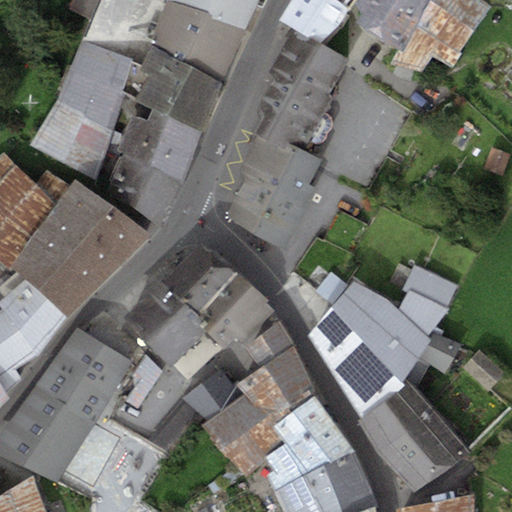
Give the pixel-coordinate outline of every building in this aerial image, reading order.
[(154,48),(170,5),(158,0),(78,0),(74,8),(85,13),(90,21),(81,41),(86,43),(134,62),(146,68),(154,48)] [(242,27),(254,0),(178,0),(213,12),(216,17),(242,27)] [(341,18),(345,8),(336,3),(332,0),(294,0),(282,19),(316,40),(318,38),(321,39),(341,18)] [(403,49),(432,0),(363,0),(361,4),(367,15),(360,21),(385,41),(401,48),(403,49)] [(480,0),(432,0),(403,49),(401,48),(396,61),(420,66),(433,51),(452,64),(460,51),(458,50),(489,5),(480,0)] [(170,5),(154,48),(218,82),(242,27),(216,17),(213,18),(170,5)] [(324,95),(343,61),(295,34),(275,69),(281,75),(263,107),(262,113),(267,117),(259,133),(263,135),(298,153),(328,99),(324,95)] [(86,43),(62,101),(112,130),(124,92),(134,62),(86,43)] [(146,68),(134,62),(124,92),(157,108),(152,123),(195,141),(199,129),(218,82),(154,48),(146,68)] [(62,101),(37,143),(96,175),(98,168),(106,147),(112,130),(62,101)] [(188,165),(195,141),(152,123),(136,118),(126,140),(134,143),(129,155),(182,178),(188,165)] [(261,233),(283,243),(304,201),(298,197),(316,162),(298,153),(263,135),(248,164),(246,166),(245,168),(245,171),(245,173),(246,174),(247,175),(249,176),(251,177),(234,214),(259,226),(261,233)] [(121,153),(106,147),(98,168),(114,174),(121,153)] [(501,172),(508,155),(494,150),(488,167),(501,172)] [(129,201),(161,222),(182,178),(129,155),(119,176),(117,183),(117,187),(118,191),(129,201)] [(2,156),(0,158),(0,255),(11,266),(20,251),(30,237),(39,223),(51,209),(54,206),(35,189),(31,186),(15,171),(2,156)] [(51,209),(57,210),(69,196),(73,190),(48,174),(35,189),(54,206),(51,209)] [(146,233),(79,183),(73,190),(69,196),(57,210),(47,222),(48,224),(23,260),(14,269),(32,284),(67,315),(146,233)] [(368,224),(339,209),(325,237),(354,252),(368,224)] [(130,317),(171,360),(207,325),(226,343),(236,333),(241,338),(269,311),(264,302),(265,301),(236,276),(234,277),(202,247),(130,317)] [(366,289),(358,283),(314,332),(328,355),(355,402),(366,417),(404,388),(400,385),(405,375),(421,353),(429,340),(427,338),(419,332),(438,306),(443,309),(453,285),(417,268),(407,289),(415,294),(401,317),(389,307),(364,292),(366,289)] [(346,285),(331,273),(318,290),(334,302),(346,285)] [(0,283),(0,293),(7,307),(26,289),(11,274),(0,283)] [(5,308),(0,311),(0,385),(4,393),(19,381),(13,367),(38,350),(67,315),(32,284),(26,289),(7,307),(5,308)] [(295,353),(278,326),(251,348),(265,369),(242,384),(247,391),(274,428),(277,426),(315,400),(309,387),(295,353)] [(92,422),(128,362),(79,333),(38,385),(92,422)] [(430,334),(427,338),(429,340),(421,353),(443,365),(456,343),(430,334)] [(467,367),(489,387),(502,372),(480,352),(467,367)] [(163,371),(145,354),(133,371),(136,384),(128,397),(139,405),(163,371)] [(241,396),(220,368),(184,396),(210,420),(241,396)] [(0,444),(0,452),(58,479),(94,423),(92,422),(38,385),(0,444)] [(446,468),(466,452),(407,385),(404,388),(366,417),(365,418),(382,447),(380,449),(388,459),(415,487),(446,468)] [(274,428),(247,391),(241,396),(210,420),(206,423),(241,462),(249,472),(268,454),(271,456),(291,442),(277,426),(274,428)] [(273,475),(281,495),(353,455),(348,446),(320,409),(315,400),(277,426),(291,442),(271,456),(277,467),(273,475)] [(359,466),(353,455),(281,495),(288,511),(366,511),(374,509),(359,466)] [(0,511),(43,511),(33,485),(27,481),(0,497),(0,511)] [(420,506),(402,510),(402,511),(470,511),(470,498),(444,502),(420,506)]
